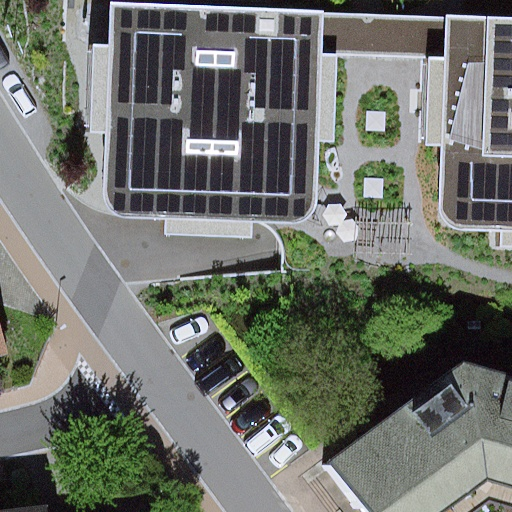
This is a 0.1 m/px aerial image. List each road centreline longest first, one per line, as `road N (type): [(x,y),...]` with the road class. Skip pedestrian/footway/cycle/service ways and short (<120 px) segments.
road 1 (residential): [(145,368),(0,158)]
road 2 (residential): [(250,511),(145,368)]
road 3 (residential): [(0,430),(145,368)]
